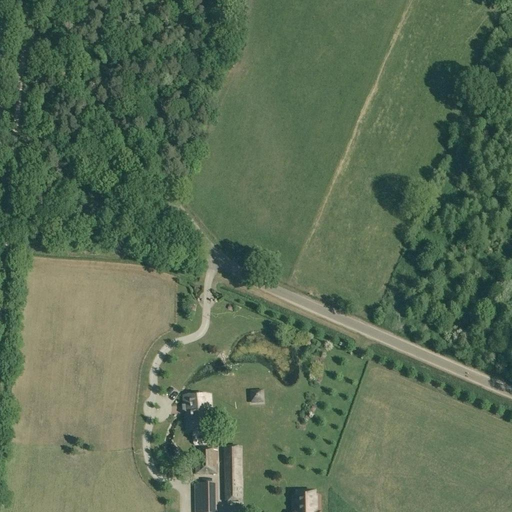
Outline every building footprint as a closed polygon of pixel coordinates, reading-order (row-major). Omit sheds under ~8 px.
[(333,364),(329,377),(338,379),(342,367),(333,364)] [(264,403),(264,390),(254,390),(254,403),(264,403)] [(183,414),(186,414),(188,431),(212,429),(211,410),(210,395),(184,397),(184,406),(182,406),(183,414)] [(223,457),(224,503),(226,503),(226,505),(240,504),(240,503),(242,503),(242,448),(239,448),(239,447),(226,447),(226,449),(223,449),(223,457)] [(197,475),(218,474),(218,451),(196,452),(197,475)] [(215,511),(214,485),(196,486),(196,511),(215,511)] [(319,511),(319,496),(295,497),(295,511),(319,511)]
